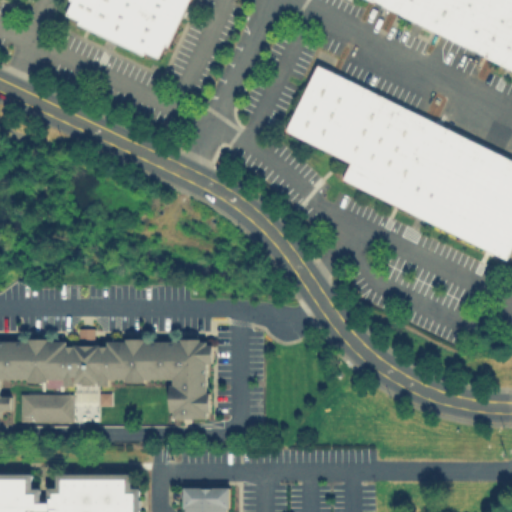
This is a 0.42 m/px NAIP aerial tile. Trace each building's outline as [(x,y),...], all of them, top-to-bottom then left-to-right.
[(187,0),(166,44),(164,43),(157,56),(145,50),(143,54),(76,22),(78,19),(65,12),(70,0),(187,0)] [(511,0),(511,67),(372,0),(511,0)] [(318,63),(511,158),(511,243),(505,258),(344,179),(352,163),(285,130),(318,63)] [(93,341),(93,328),(78,328),(79,341),(93,341)] [(0,341),(30,341),(31,339),(51,340),(51,343),(68,342),(68,346),(103,345),(103,347),(110,347),(109,343),(130,341),(148,340),(148,343),(184,343),(185,340),(204,339),(205,343),(211,342),(211,346),(217,347),(217,364),(211,365),(211,419),(177,418),(177,412),(173,412),(174,386),(178,385),(177,379),(150,380),(149,383),(131,383),(131,380),(113,381),(113,386),(101,387),(101,383),(77,383),(77,386),(68,385),(68,381),(50,380),(50,382),(33,383),(32,380),(3,380),(3,397),(12,397),(12,411),(2,411),(2,417),(0,416),(0,341)] [(114,393),(114,405),(100,405),(101,393),(114,393)] [(74,395),(75,422),(21,422),(21,394),(74,395)] [(0,511),(0,468),(35,468),(35,482),(45,482),(45,495),(51,495),(51,482),(59,482),(59,468),(136,468),(136,481),(146,481),(146,511),(53,511),(53,506),(31,506),(31,511),(0,511)] [(232,488),(233,510),(231,510),(231,511),(189,511),(189,509),(187,509),(187,489),(232,488)]
